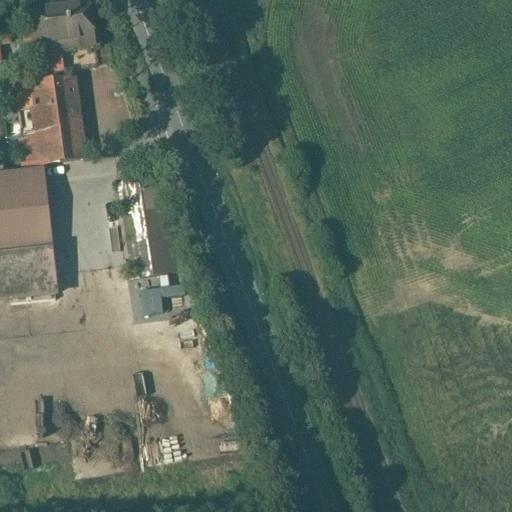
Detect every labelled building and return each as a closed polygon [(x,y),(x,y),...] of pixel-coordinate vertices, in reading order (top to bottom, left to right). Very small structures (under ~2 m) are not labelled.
[(92,48),(90,30),(87,8),(35,15),(38,37),(40,55),(58,53),(92,48)] [(92,48),(58,53),(61,74),(71,72),(95,69),(92,48)] [(58,53),(40,55),(43,77),(53,76),(53,75),(61,74),(58,53)] [(34,88),(15,91),(15,92),(25,167),(25,169),(38,167),(82,161),(72,83),(54,86),(34,88)] [(0,177),(0,257),(52,252),(44,172),(0,177)] [(159,176),(122,182),(139,285),(175,279),(159,176)] [(52,252),(0,257),(0,306),(57,300),(52,252)]
